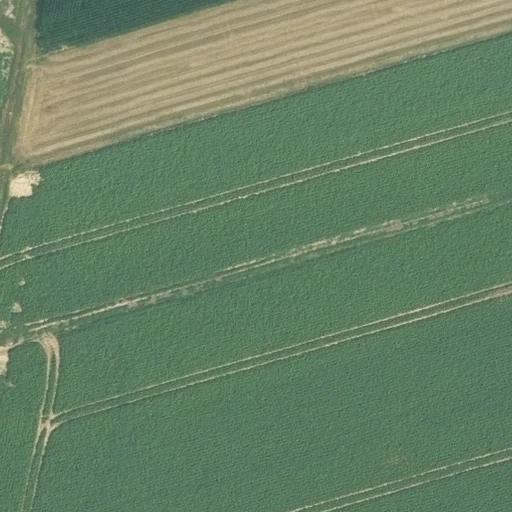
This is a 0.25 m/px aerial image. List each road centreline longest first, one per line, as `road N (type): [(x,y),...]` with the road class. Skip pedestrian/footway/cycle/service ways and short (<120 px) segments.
road 1 (track): [(0,345),(511,200)]
road 2 (track): [(36,0),(0,176)]
